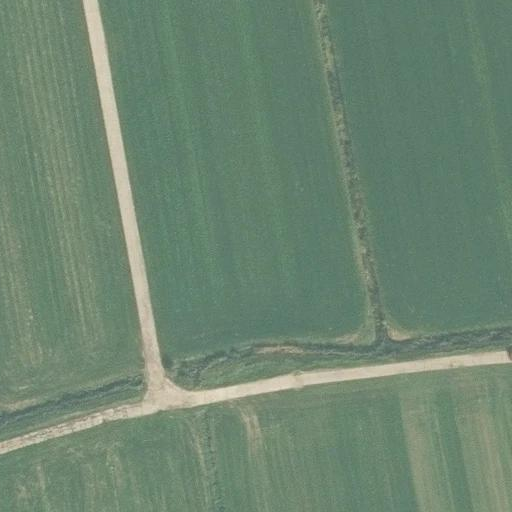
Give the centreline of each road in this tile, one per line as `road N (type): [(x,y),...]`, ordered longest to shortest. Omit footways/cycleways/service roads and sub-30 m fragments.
road 1 (track): [(0,449),(163,404),(320,378),(511,360)]
road 2 (track): [(86,0),(163,404)]
